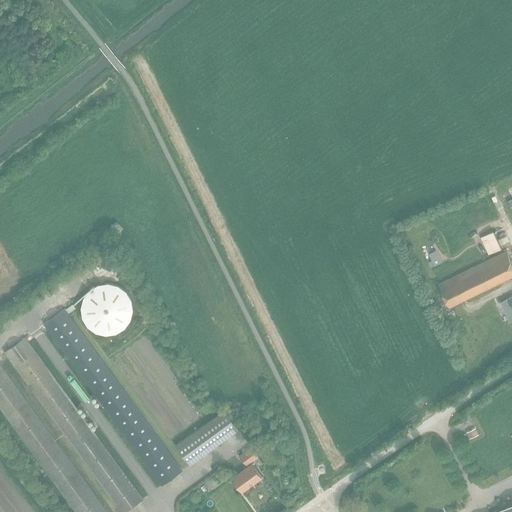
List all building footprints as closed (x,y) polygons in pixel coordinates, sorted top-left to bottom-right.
[(481,236),(489,254),(501,248),(493,230),(481,236)] [(441,261),(436,249),(428,253),(432,259),(428,261),(430,267),(441,261)] [(449,307),(511,276),(511,260),(507,251),(438,284),(449,307)] [(91,289),(90,290),(88,292),(87,293),(86,295),(85,296),(84,298),(83,300),(83,302),(82,304),(82,306),(82,308),(82,310),(82,312),(83,313),(83,315),(84,317),(85,319),(85,321),(87,322),(88,324),(89,325),(90,327),(92,328),(94,329),(95,330),(97,331),(99,332),(101,332),(103,333),(105,333),(106,333),(108,333),(110,333),(112,332),(114,332),(116,331),(118,330),(120,330),(121,328),(123,327),(124,326),(126,325),(127,323),(128,321),(129,320),(130,318),(130,316),(131,314),(131,312),(132,310),(132,308),(132,307),(132,305),(131,303),(131,301),(130,299),(129,297),(128,295),(127,294),(126,292),(125,291),(123,289),(122,288),(120,287),(119,286),(117,285),(115,285),(113,284),(111,284),(109,283),(107,283),(105,283),(103,283),(101,284),(100,284),(98,285),(96,286),(94,287),(93,288),(91,289)] [(506,299),(500,302),(509,320),(511,318),(511,295),(506,298),(506,299)] [(162,485),(181,470),(64,308),(58,313),(54,308),(46,314),(50,319),(44,323),(162,485)] [(121,511),(123,511),(142,499),(25,337),(19,341),(15,336),(7,342),(11,347),(5,351),(121,511)] [(0,406),(77,511),(107,511),(0,364),(0,406)] [(190,464),(238,429),(224,409),(175,445),(190,464)] [(258,456),(251,447),(240,455),(247,465),(258,456)] [(232,478),(242,491),(262,477),(252,463),(232,478)] [(511,511),(511,502),(500,508),(492,511),(511,511)]
